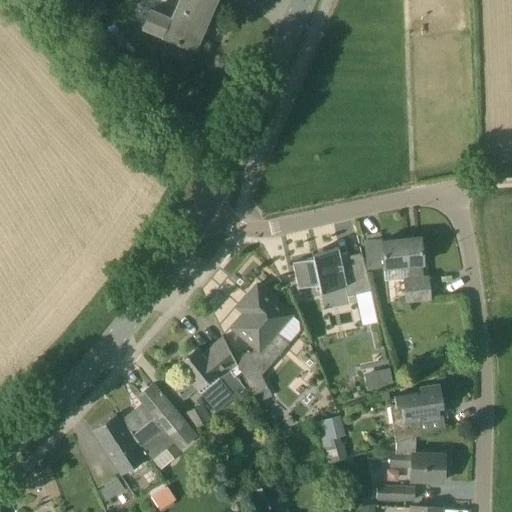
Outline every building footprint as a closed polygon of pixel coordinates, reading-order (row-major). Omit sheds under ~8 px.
[(215,0),(179,0),(173,16),(150,7),(141,27),(189,47),(201,18),(207,21),(215,0)] [(420,237),(381,241),(385,282),(404,280),(405,301),(430,299),(428,276),(424,277),(420,237)] [(362,254),(340,258),(339,252),(292,262),(298,288),(318,284),(320,292),(345,287),(347,297),(372,292),(362,254)] [(288,343),(275,332),(290,314),(257,284),(245,297),(252,304),(232,327),(256,347),(250,354),(249,351),(234,358),(223,336),(222,336),(222,337),(222,338),(235,365),(237,364),(253,396),(268,389),(261,375),(288,343)] [(235,365),(222,338),(202,354),(197,347),(176,364),(187,377),(174,387),(183,399),(196,389),(216,413),(234,398),(245,389),(230,370),(235,365)] [(433,356),(415,359),(417,372),(435,368),(433,356)] [(389,368),(364,373),(367,389),(393,383),(389,368)] [(195,436),(152,384),(138,396),(143,402),(122,419),(149,461),(173,442),(179,450),(195,436)] [(443,406),(439,384),(419,387),(420,390),(396,394),(397,404),(390,405),(396,442),(415,435),(421,433),(419,419),(439,416),(438,407),(443,406)] [(201,403),(185,412),(194,428),(211,419),(201,403)] [(142,458),(115,414),(91,430),(119,473),(142,458)] [(341,416),(317,422),(323,448),(337,444),(335,438),(345,435),(341,416)] [(415,435),(396,442),(396,452),(392,452),(391,466),(411,466),(411,481),(442,480),(443,454),(415,453),(415,435)] [(114,497),(106,485),(97,491),(104,503),(114,497)] [(414,487),(376,485),(376,497),(414,500),(414,487)] [(167,486),(151,496),(159,510),(176,500),(167,486)] [(271,511),(261,486),(248,491),(256,511),(271,511)]
